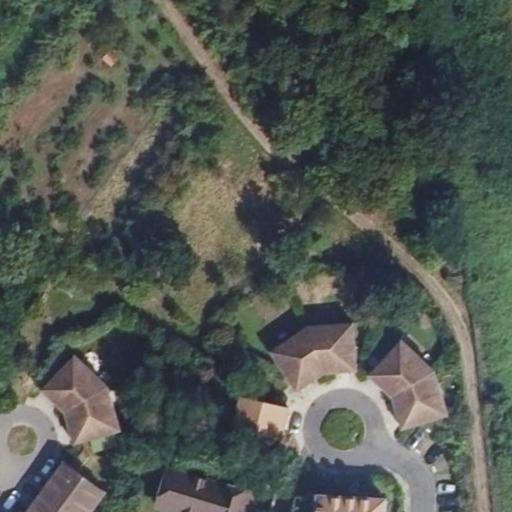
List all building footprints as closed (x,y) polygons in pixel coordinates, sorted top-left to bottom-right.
[(315,328),(277,354),(302,392),(330,374),(363,371),(361,324),(315,328)] [(409,341),(375,376),(398,397),(407,428),(453,414),(442,371),(409,341)] [(79,360),(45,394),(68,416),(76,447),(123,433),(111,390),(79,360)] [(244,398),(236,430),(283,441),(293,408),(244,398)] [(91,511),(105,494),(64,464),(26,511),(91,511)] [(251,511),(257,494),(170,470),(159,508),(170,511),(251,511)] [(387,511),(389,502),(321,497),(320,511),(387,511)]
